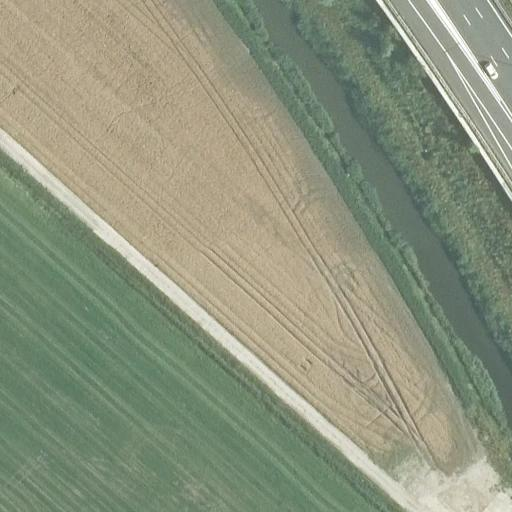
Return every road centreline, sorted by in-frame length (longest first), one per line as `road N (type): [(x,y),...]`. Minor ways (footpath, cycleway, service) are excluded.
road 1 (unknown): [(0,141),(414,511)]
road 2 (motorway): [(415,0),(511,104)]
